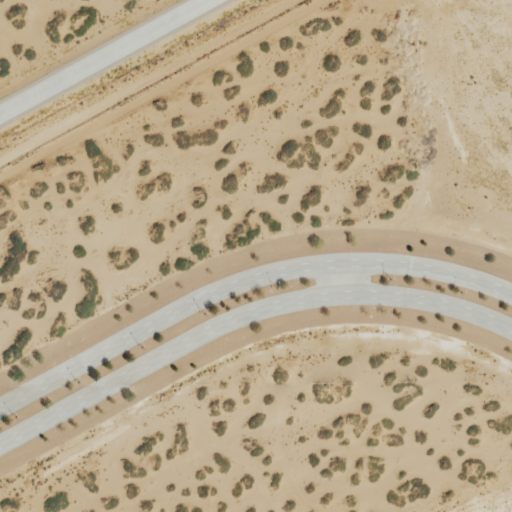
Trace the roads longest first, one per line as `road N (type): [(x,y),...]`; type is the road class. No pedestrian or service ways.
road 1 (tertiary): [(0,440),(218,324),(298,298),(346,291),(412,296),(511,328)]
road 2 (tertiary): [(511,292),(394,262),(274,271),(185,304),(0,405)]
road 3 (residential): [(0,115),(210,0)]
